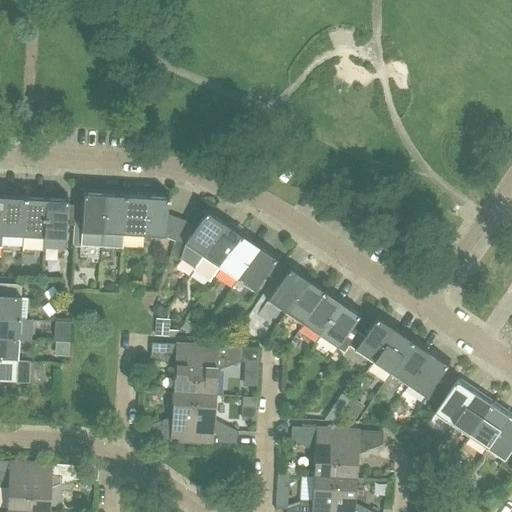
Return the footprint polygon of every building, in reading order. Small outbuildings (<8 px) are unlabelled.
[(102,234),(104,191),(83,189),(82,203),(75,203),(75,206),(73,239),(73,245),(80,246),(80,245),(101,246),(102,234)] [(122,236),(125,192),(104,191),(102,234),(101,246),(122,248),(122,236)] [(143,237),(146,193),(125,192),(122,236),(143,237)] [(23,238),(26,194),(4,193),(2,236),(23,238)] [(166,215),(168,194),(146,193),(143,237),(165,238),(175,242),(182,221),(166,215)] [(44,239),(46,195),(26,194),(23,238),(44,239)] [(67,206),(67,196),(46,195),(44,239),(45,239),(44,247),(64,248),(65,238),(73,239),(75,206),(67,206)] [(184,245),(175,242),(171,252),(181,256),(196,266),(202,257),(226,221),(209,209),(184,245)] [(219,269),(243,232),(226,221),(202,257),(196,266),(213,278),(219,269)] [(236,281),(261,244),(243,232),(219,269),(236,281)] [(278,256),(261,244),(236,281),(254,293),(264,277),(271,281),(282,265),(276,260),(278,256)] [(267,302),(285,313),(309,277),(292,265),(289,269),(282,265),(271,281),(278,285),(267,302)] [(302,325),(327,289),(309,277),(285,313),(302,325)] [(0,318),(19,319),(24,319),(25,299),(20,299),(21,287),(0,285),(0,318)] [(319,337),(344,301),(327,289),(302,325),(319,337)] [(351,328),(361,312),(344,301),(319,337),(344,353),(348,347),(358,332),(351,328)] [(159,319),(165,310),(158,306),(152,314),(159,319)] [(355,351),(373,363),(397,326),(379,314),(364,337),(358,332),(348,347),(355,351)] [(24,319),(19,319),(0,318),(0,338),(18,340),(32,341),(33,320),(31,320),(24,319)] [(390,375),(414,338),(397,326),(373,363),(390,375)] [(0,359),(17,361),(18,340),(0,338),(0,359)] [(407,386),(431,350),(414,338),(390,375),(407,386)] [(194,394),(197,345),(150,342),(150,356),(165,363),(174,364),(172,393),(194,394)] [(194,394),(215,395),(216,366),(226,367),(241,361),(242,347),(197,345),(194,394)] [(431,350),(407,386),(424,398),(449,362),(431,350)] [(17,362),(17,361),(0,359),(0,381),(15,383),(15,384),(27,385),(29,362),(17,362)] [(450,426),(475,389),(457,378),(433,414),(450,426)] [(468,438),(492,401),(475,389),(450,426),(468,438)] [(192,442),(194,394),(172,393),(171,421),(161,420),(146,426),(145,439),(192,442)] [(213,423),(215,395),(194,394),(192,442),(237,445),(238,431),(223,424),(213,423)] [(485,449),(509,413),(492,401),(468,438),(485,449)] [(511,414),(509,413),(485,449),(503,461),(511,447),(511,414)] [(334,477),(337,429),(291,427),(290,440),(305,447),(315,448),(313,476),(334,477)] [(334,477),(356,478),(357,450),(367,451),(383,445),(383,431),(337,429),(334,477)] [(29,511),(32,463),(0,461),(0,485),(8,486),(6,510),(29,511)] [(29,511),(36,511),(48,511),(50,484),(59,485),(75,479),(76,465),(32,463),(29,511)] [(332,511),(334,477),(313,476),(311,505),(301,504),(286,510),(286,511),(332,511)] [(354,507),(356,478),(334,477),(332,511),(372,511),(363,508),(354,507)] [(274,505),(287,506),(288,495),(275,494),(274,505)]
